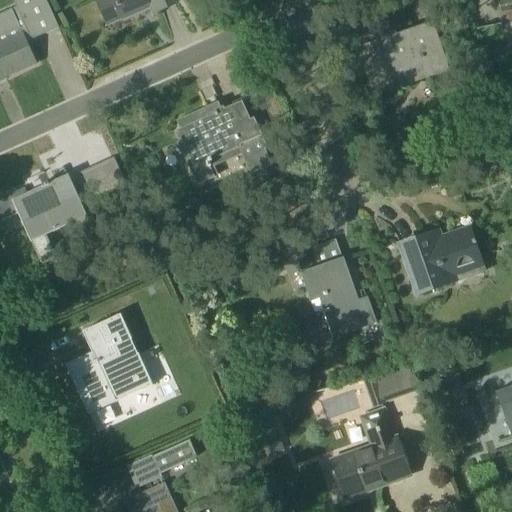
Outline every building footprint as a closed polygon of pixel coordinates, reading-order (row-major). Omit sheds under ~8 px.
[(0,14),(0,80),(4,78),(5,80),(7,79),(6,77),(36,64),(26,42),(58,28),(45,0),(12,0),(16,8),(0,14)] [(96,0),(103,16),(108,26),(140,11),(139,10),(148,6),(149,8),(150,7),(153,13),(177,3),(175,0),(96,0)] [(511,2),(511,3),(501,5),(500,1),(499,2),(508,41),(511,39),(511,2)] [(433,22),(432,22),(383,40),(384,45),(378,47),(377,43),(358,50),(374,96),(450,71),(433,22)] [(201,116),(200,116),(192,120),(190,116),(191,116),(191,115),(176,121),(180,129),(177,130),(191,162),(187,164),(196,185),(219,176),(214,166),(242,154),(250,173),(269,164),(271,166),(272,166),(265,150),(268,149),(246,100),(225,109),(223,106),(216,109),(215,110),(215,111),(215,112),(216,113),(203,119),(202,117),(201,116)] [(72,238),(92,229),(69,175),(48,184),(48,182),(41,185),(44,191),(35,195),(33,191),(27,194),(24,188),(0,199),(0,217),(1,221),(17,214),(27,236),(63,218),(72,238)] [(187,220),(181,231),(194,238),(200,227),(187,220)] [(427,235),(399,245),(415,294),(453,280),(450,270),(479,260),(469,228),(441,237),(438,231),(435,232),(437,235),(428,238),(427,235)] [(367,297),(357,300),(343,258),(301,273),(310,301),(319,298),(333,338),(376,323),(367,297)] [(70,372),(85,407),(112,395),(115,402),(141,390),(128,361),(140,356),(122,315),(84,332),(98,364),(89,368),(88,365),(70,372)] [(511,374),(511,386),(494,393),(510,437),(498,441),(499,442),(511,437),(511,374)] [(385,404),(384,402),(375,376),(362,380),(372,409),(385,404)] [(400,479),(410,476),(396,438),(393,439),(382,410),(362,417),(372,445),(332,460),(345,499),(382,486),(381,483),(399,477),(400,479)] [(274,424),(258,429),(262,443),(274,439),(277,432),(274,424)] [(189,440),(153,457),(160,474),(197,457),(189,440)] [(177,511),(164,483),(135,496),(140,507),(136,509),(137,511),(177,511)]
